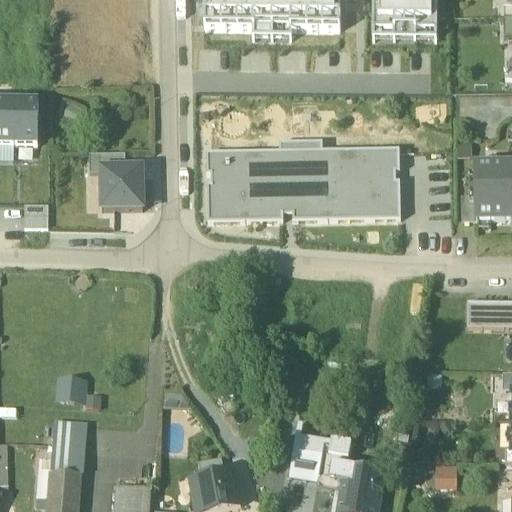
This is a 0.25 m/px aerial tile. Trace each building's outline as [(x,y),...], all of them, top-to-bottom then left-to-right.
[(292,37),(340,37),(340,0),(204,0),(204,35),(248,36),(248,45),(292,45),(292,37)] [(372,0),(373,37),(437,37),(437,0),(372,0)] [(15,107),(0,107),(0,151),(14,151),(15,107)] [(40,107),(15,107),(14,151),(39,152),(40,107)] [(294,157),(207,158),(207,181),(211,181),(211,191),(208,191),(208,229),(284,228),(284,221),(292,221),(292,228),(401,226),(400,188),(396,188),(396,177),(400,177),(400,155),(322,157),(322,148),(294,149),(294,157)] [(125,160),(89,160),(89,179),(101,179),(101,176),(125,176),(125,160)] [(511,227),(511,172),(473,173),(473,228),(511,227)] [(101,176),(101,179),(102,216),(142,216),(141,184),(141,176),(125,176),(101,176)] [(47,223),(48,212),(24,211),(24,222),(47,223)] [(47,223),(24,222),(23,234),(47,234),(47,223)] [(511,308),(467,308),(467,334),(511,334),(511,308)] [(511,379),(501,379),(501,395),(511,395),(511,379)] [(56,381),(56,407),(85,408),(86,382),(56,381)] [(83,443),(54,441),(51,480),(81,482),(83,443)] [(347,456),(294,448),(289,484),(342,492),(344,474),(347,456)] [(435,465),(435,454),(416,454),(416,465),(435,465)] [(455,494),(455,470),(432,470),(432,494),(455,494)] [(378,511),(383,480),(344,474),(342,492),(338,511),(378,511)] [(240,511),(233,476),(214,479),(221,511),(240,511)] [(221,511),(214,479),(195,483),(198,500),(200,511),(221,511)] [(78,511),(81,482),(51,480),(48,511),(78,511)] [(198,500),(195,483),(185,486),(188,502),(198,500)] [(149,511),(151,495),(118,493),(116,511),(149,511)]
